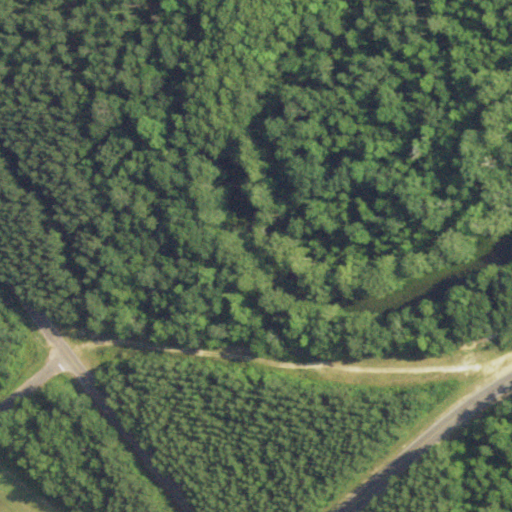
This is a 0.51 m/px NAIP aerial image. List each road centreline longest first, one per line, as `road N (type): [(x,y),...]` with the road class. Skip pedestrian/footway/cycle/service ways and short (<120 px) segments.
road 1 (track): [(72,356),(136,341),(373,372),(511,360)]
road 2 (secondary): [(342,511),(444,421),(511,377)]
road 3 (residential): [(188,511),(72,356)]
